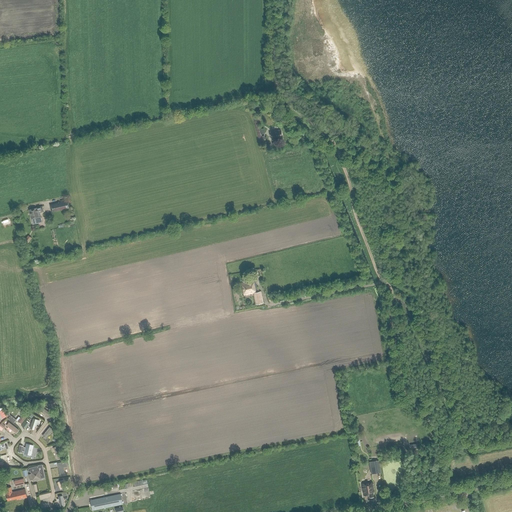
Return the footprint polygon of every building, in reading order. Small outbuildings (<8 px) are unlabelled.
[(272,133),(273,140),(284,137),(283,130),(272,133)] [(70,208),(68,201),(54,205),(55,212),(70,208)] [(43,211),(42,207),(29,210),(31,219),(35,218),(36,224),(42,223),(41,217),(39,217),(38,212),(43,211)] [(256,292),(254,281),(242,283),(244,295),(254,293),(256,304),(263,303),(261,291),(256,292)] [(55,402),(43,403),(44,409),(46,410),(50,409),(50,411),(55,410),(55,408),(56,408),(55,402)] [(40,410),(44,414),(50,418),(52,415),(42,407),(40,410)] [(16,420),(18,421),(21,424),(29,414),(26,411),(22,415),(22,416),(20,418),(19,417),(16,420)] [(34,430),(35,426),(37,427),(38,423),(39,424),(40,420),(37,419),(33,418),(31,424),(31,426),(30,429),(34,430)] [(9,422),(7,425),(6,426),(16,433),(19,430),(9,422)] [(50,427),(45,432),(42,436),(46,439),(53,430),(50,427)] [(31,455),(33,446),(26,444),(24,454),(31,455)] [(53,448),(57,455),(59,459),(63,457),(57,446),(53,448)] [(64,467),(68,466),(67,461),(58,463),(60,476),(65,475),(64,467)] [(370,462),(372,474),(380,472),(378,461),(370,462)] [(29,468),(28,471),(31,472),(32,480),(45,478),(42,465),(38,466),(29,468)] [(374,492),(373,482),(362,484),(364,496),(369,496),(370,498),(374,497),(373,492),(374,492)] [(11,487),(5,488),(7,495),(6,495),(7,501),(16,498),(17,500),(20,499),(27,497),(25,489),(18,491),(14,492),(12,492),(11,487)] [(92,511),(123,504),(121,494),(90,500),(92,511)]
